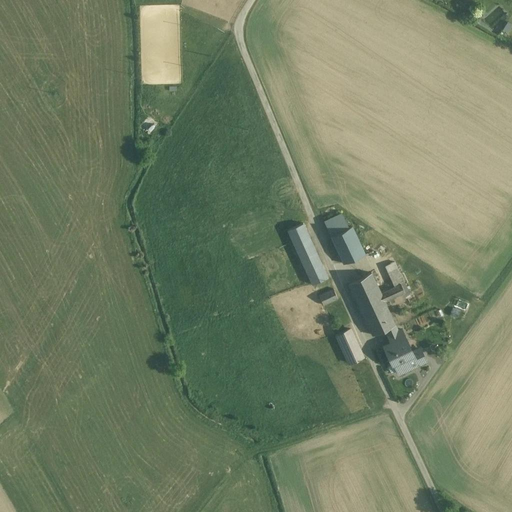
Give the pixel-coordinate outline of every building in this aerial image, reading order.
[(365,253),(352,224),(349,226),(342,211),(324,219),(343,262),(365,253)] [(306,220),(286,229),(311,281),(331,272),(306,220)] [(393,283),(404,278),(395,260),(385,264),(393,283)] [(395,324),(372,272),(349,283),(372,334),(395,324)] [(319,294),(323,304),(339,298),(334,287),(319,294)] [(458,301),(456,306),(466,309),(467,303),(458,301)] [(351,324),(338,330),(352,362),(365,356),(351,324)] [(402,329),(397,331),(394,325),(386,328),(386,330),(391,342),(385,345),(385,348),(392,363),(394,362),(397,370),(402,372),(426,360),(420,348),(412,352),(402,329)]
